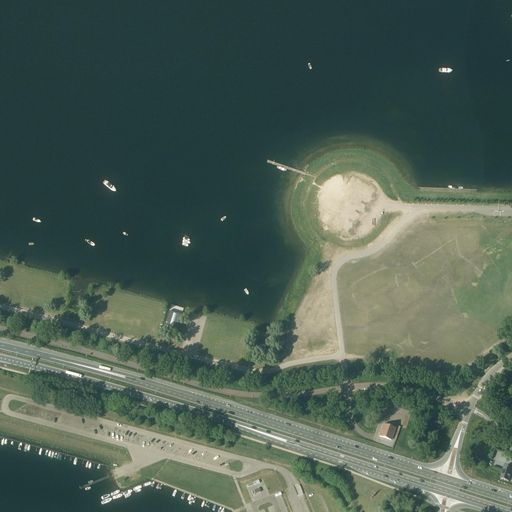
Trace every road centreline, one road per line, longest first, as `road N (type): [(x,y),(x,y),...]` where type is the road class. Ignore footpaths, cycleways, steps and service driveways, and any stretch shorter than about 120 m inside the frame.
road 1 (primary): [(511,503),(51,357)]
road 2 (unclassified): [(469,408),(372,384),(236,393),(0,331)]
road 3 (secondary): [(423,467),(51,357)]
road 4 (primary): [(228,421),(511,510)]
road 5 (primary): [(0,357),(228,421)]
road 6 (secondary): [(228,421),(418,487)]
road 7 (unknown): [(511,330),(449,372),(343,355)]
